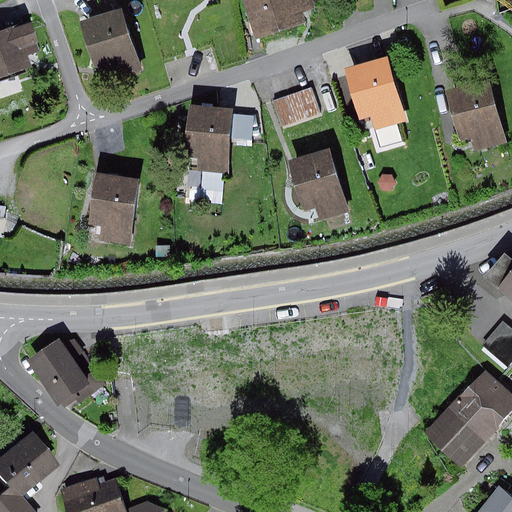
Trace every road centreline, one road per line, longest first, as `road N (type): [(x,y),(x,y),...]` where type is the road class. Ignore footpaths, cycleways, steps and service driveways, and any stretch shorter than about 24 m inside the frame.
road 1 (residential): [(511,232),(370,277),(0,323)]
road 2 (unclassified): [(85,121),(427,11)]
road 3 (residential): [(0,362),(76,431),(258,511)]
road 4 (unclassified): [(85,121),(46,0)]
